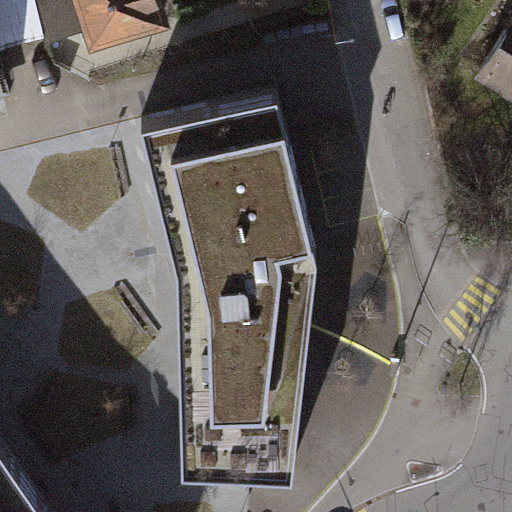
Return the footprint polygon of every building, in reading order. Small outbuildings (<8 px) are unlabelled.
[(0,0),(0,111),(11,109),(0,63),(0,40),(41,31),(33,0),(0,0)] [(162,15),(157,0),(33,0),(41,31),(89,17),(95,36),(162,15)] [(511,18),(483,64),(511,81),(511,18)] [(183,463),(294,466),(318,249),(290,130),(278,83),(144,115),(178,260),(179,291),(183,451),(183,463)] [(0,432),(0,511),(58,511),(50,504),(0,432)]
